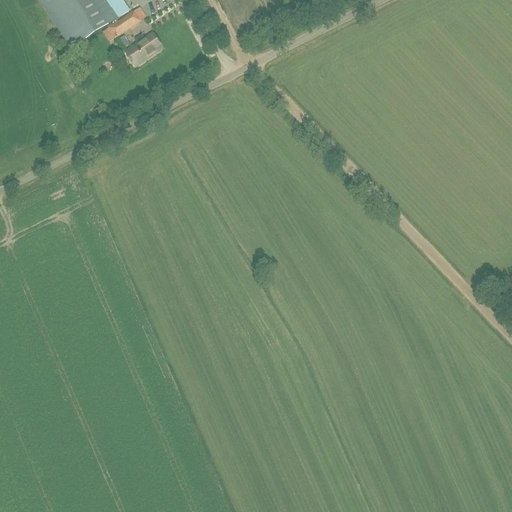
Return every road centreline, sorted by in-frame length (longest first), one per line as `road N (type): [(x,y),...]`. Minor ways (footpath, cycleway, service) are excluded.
road 1 (track): [(213,0),(250,65),(511,337)]
road 2 (unclassified): [(0,191),(380,0)]
